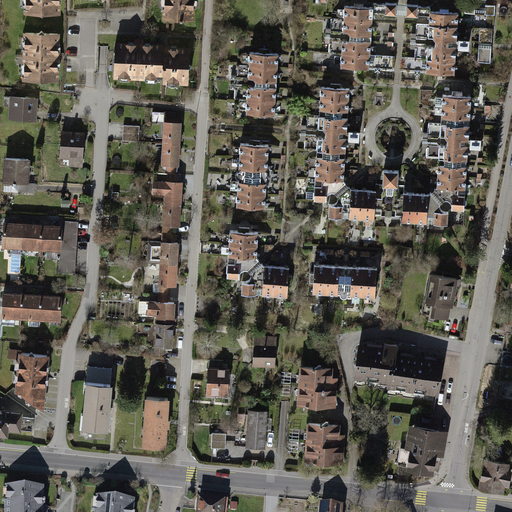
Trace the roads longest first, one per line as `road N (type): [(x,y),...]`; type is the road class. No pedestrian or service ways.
road 1 (residential): [(179,472),(209,0)]
road 2 (residential): [(58,460),(68,358),(92,284),(100,98)]
road 3 (tertiary): [(453,500),(511,171)]
road 4 (tertiary): [(453,500),(179,472)]
